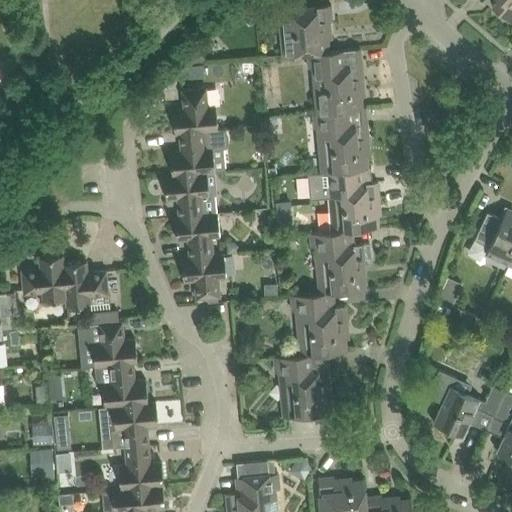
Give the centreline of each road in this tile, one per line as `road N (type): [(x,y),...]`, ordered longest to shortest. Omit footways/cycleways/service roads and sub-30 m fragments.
road 1 (residential): [(233,443),(233,398),(219,354),(135,221),(110,208),(46,212),(0,180)]
road 2 (unclassified): [(463,215),(438,198),(408,141),(395,42),(421,4)]
road 3 (unclassified): [(414,434),(408,367),(463,215)]
road 4 (unclassified): [(233,443),(414,434)]
road 5 (unclassified): [(463,215),(511,80)]
road 6 (unclassified): [(511,506),(453,487),(425,460),(414,434)]
